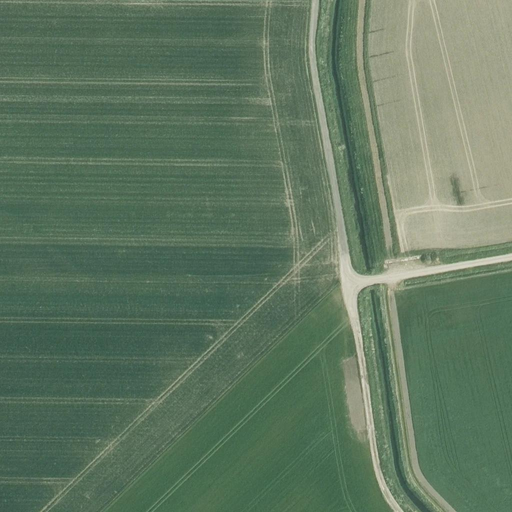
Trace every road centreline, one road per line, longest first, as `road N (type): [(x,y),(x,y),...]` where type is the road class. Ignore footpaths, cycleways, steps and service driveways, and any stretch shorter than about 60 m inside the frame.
road 1 (unclassified): [(346,285),(310,47),(315,0)]
road 2 (unclassified): [(399,511),(380,481),(346,285)]
road 3 (unclassified): [(346,285),(511,256)]
